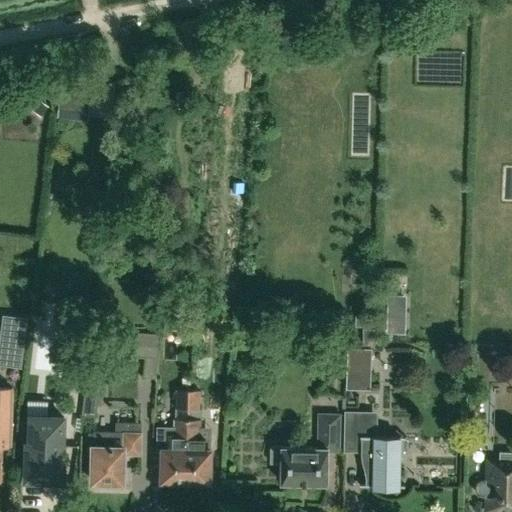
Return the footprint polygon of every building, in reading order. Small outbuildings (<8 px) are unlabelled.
[(89,119),(92,86),(60,92),(57,116),(89,119)] [(198,290),(190,289),(189,306),(197,307),(198,290)] [(370,315),(355,315),(355,326),(370,326),(370,315)] [(0,355),(22,358),(27,319),(4,316),(0,345),(0,355)] [(85,374),(91,333),(70,331),(65,372),(85,374)] [(156,378),(159,334),(137,332),(136,356),(146,357),(144,377),(156,378)] [(95,416),(101,374),(88,373),(83,414),(95,416)] [(189,409),(191,390),(177,390),(176,409),(189,409)] [(200,409),(200,390),(191,390),(189,409),(200,409)] [(10,445),(11,404),(0,403),(0,479),(0,480),(1,445),(10,445)] [(340,443),(340,414),(325,413),(324,425),(318,425),(318,447),(282,446),(282,447),(271,446),(271,463),(282,463),(281,483),(328,484),(329,443),(340,443)] [(65,478),(65,464),(66,414),(29,414),(29,421),(23,421),(23,444),(26,444),(25,479),(28,479),(28,485),(42,485),(42,480),(62,480),(62,478),(65,478)] [(400,486),(401,436),(376,435),(376,416),(356,416),(355,445),(362,445),(362,452),(362,456),(363,460),(365,468),(366,472),(367,475),(367,479),(367,485),(400,486)] [(162,480),(164,480),(164,483),(167,484),(178,484),(178,481),(186,481),(188,418),(175,418),(174,432),(159,431),(158,449),(163,449),(162,480)] [(188,418),(186,481),(193,481),(193,485),(204,486),(207,484),(207,482),(210,482),(211,449),(200,449),(201,419),(188,418)] [(116,421),(115,431),(93,431),(88,431),(88,444),(93,444),(92,481),(124,481),(125,453),(141,453),(141,421),(121,421),(116,421)] [(511,451),(499,451),(499,457),(499,466),(491,474),(491,480),(485,480),(484,480),(479,481),(476,484),(475,488),(476,492),(479,495),(483,496),(486,496),(485,507),(486,507),(486,511),(499,511),(500,508),(511,507),(511,451)]
